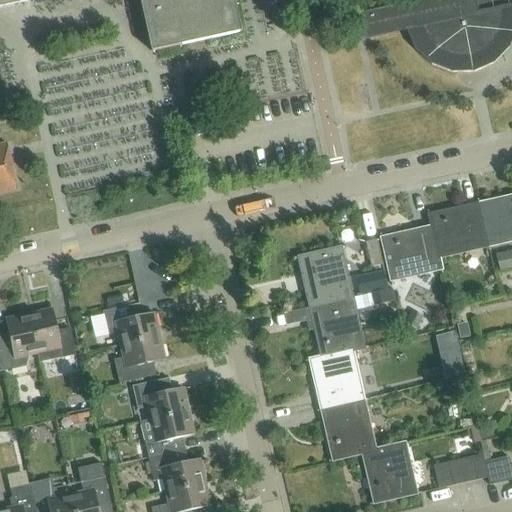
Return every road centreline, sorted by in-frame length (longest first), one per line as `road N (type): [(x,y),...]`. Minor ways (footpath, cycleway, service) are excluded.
road 1 (residential): [(202,218),(511,151)]
road 2 (residential): [(271,511),(202,218)]
road 3 (residential): [(0,260),(202,218)]
